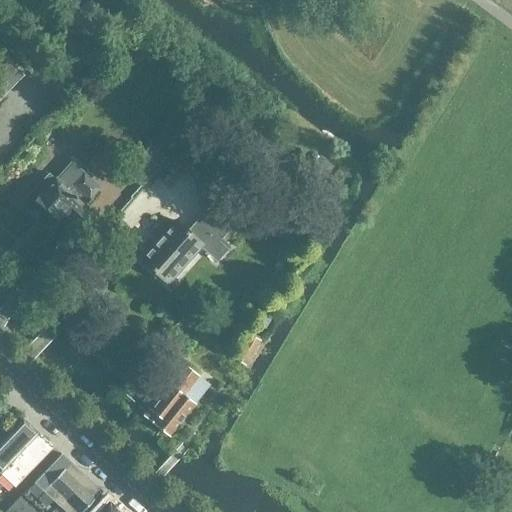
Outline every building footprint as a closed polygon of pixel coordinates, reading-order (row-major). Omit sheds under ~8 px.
[(0,97),(23,75),(1,53),(0,54),(0,97)] [(96,175),(106,165),(136,192),(153,173),(134,155),(125,165),(105,147),(98,155),(89,147),(80,159),(76,156),(56,179),(53,176),(52,177),(46,172),(34,185),(22,198),(23,199),(22,200),(27,204),(24,208),(26,210),(25,212),(32,217),(33,217),(36,219),(35,221),(36,231),(54,239),(67,223),(71,226),(87,206),(83,204),(98,187),(89,178),(93,173),(96,175)] [(187,231),(176,221),(142,259),(166,281),(201,243),(210,234),(218,241),(228,230),(206,210),(187,231)] [(233,358),(245,365),(260,340),(248,333),(233,358)] [(166,371),(161,376),(168,382),(142,415),(169,436),(194,403),(195,404),(210,385),(175,357),(173,361),(166,371)] [(0,439),(0,498),(0,499),(52,445),(22,417),(0,439)] [(49,511),(84,475),(61,453),(3,511),(49,511)] [(79,511),(100,491),(84,475),(49,511),(79,511)] [(121,511),(108,499),(95,511),(121,511)]
